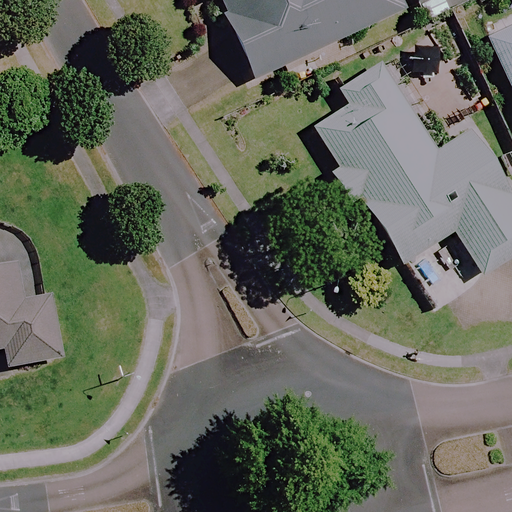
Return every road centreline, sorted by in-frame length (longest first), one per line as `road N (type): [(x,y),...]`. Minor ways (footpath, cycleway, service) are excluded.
road 1 (residential): [(48,0),(269,389)]
road 2 (residential): [(197,500),(198,464),(212,431),(237,405),(269,389)]
road 3 (residential): [(376,426),(511,392)]
